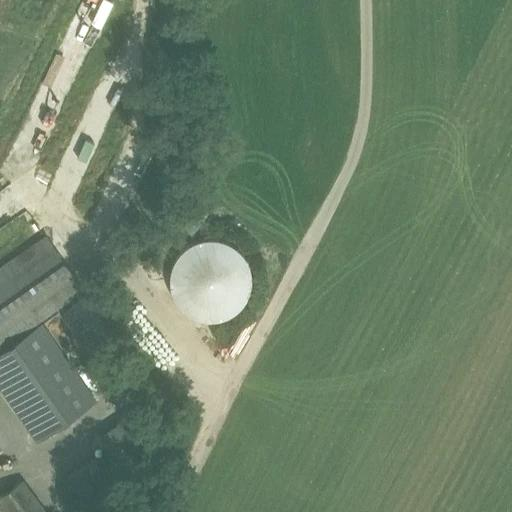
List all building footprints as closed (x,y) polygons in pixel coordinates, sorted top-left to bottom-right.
[(0,239),(13,235),(30,220),(23,202),(8,184),(0,187),(0,239)] [(0,345),(82,288),(46,235),(0,267),(0,345)] [(224,292),(222,274),(183,276),(186,322),(247,318),(245,291),(224,292)] [(42,321),(0,350),(0,388),(37,441),(96,398),(42,321)] [(87,511),(91,511),(125,490),(102,453),(65,477),(87,511)] [(0,506),(4,511),(45,511),(22,479),(0,494),(0,506)]
